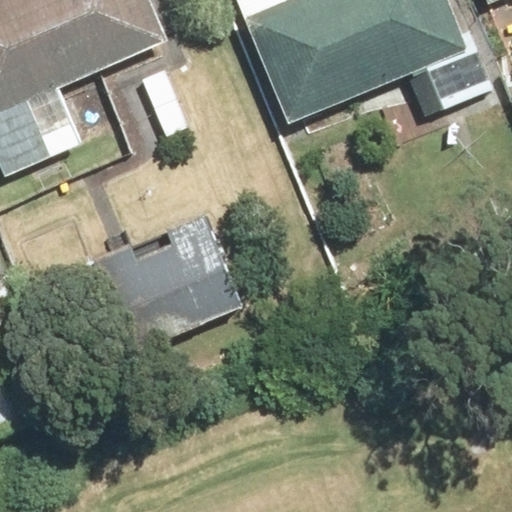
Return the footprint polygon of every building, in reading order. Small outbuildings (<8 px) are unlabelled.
[(179,0),(0,0),(0,158),(9,182),(101,146),(81,93),(198,47),(179,0)] [(250,0),(294,114),(482,41),(466,0),(250,0)] [(173,69),(117,90),(140,152),(196,131),(173,69)] [(220,196),(99,246),(140,344),(261,295),(220,196)] [(0,275),(0,395),(43,378),(0,275)]
